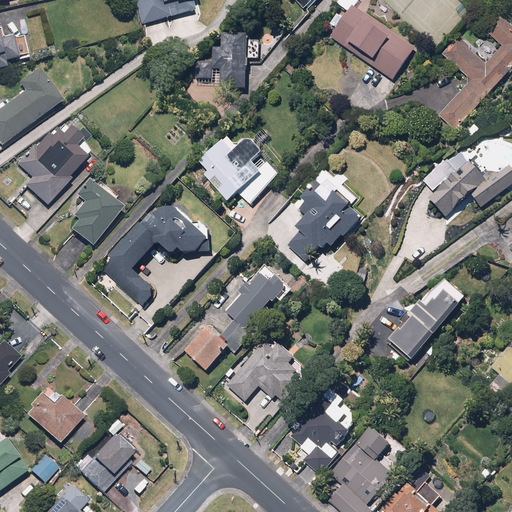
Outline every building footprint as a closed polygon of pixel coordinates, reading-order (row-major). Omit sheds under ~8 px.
[(138,0),(144,24),(194,13),(191,0),(138,0)] [(290,0),(304,15),(319,0),(290,0)] [(456,0),(385,0),(434,48),(469,13),(456,0)] [(336,32),(330,39),(391,84),(414,53),(353,7),(343,20),(337,15),(328,26),(336,32)] [(511,29),(499,17),(484,32),(502,49),(485,66),(468,51),(470,49),(460,39),(443,57),(471,83),(438,118),(454,133),(511,72),(511,29)] [(248,38),(222,36),(221,50),(212,49),(210,72),(219,73),(218,91),(244,93),(246,60),(256,61),(257,45),(248,45),(248,38)] [(0,72),(4,72),(3,66),(16,63),(16,59),(26,57),(22,40),(11,42),(10,38),(0,39),(0,72)] [(22,92),(0,108),(0,147),(2,150),(61,105),(36,71),(17,86),(22,92)] [(32,147),(14,166),(29,181),(23,188),(32,196),(30,198),(44,211),(69,184),(67,182),(85,163),(83,161),(90,153),(63,127),(55,135),(53,133),(46,140),(45,138),(35,149),(32,147)] [(261,158),(246,142),(240,142),(234,148),(227,140),(198,165),(207,176),(203,180),(227,206),(238,196),(250,209),(281,181),(268,166),(265,168),(259,161),(261,158)] [(447,161),(419,183),(431,197),(426,202),(441,220),(483,186),(466,165),(456,173),(447,161)] [(511,170),(510,167),(470,197),(480,210),(511,185),(511,170)] [(315,183),(297,203),(301,207),(297,211),(305,218),(293,231),(298,235),(287,247),(305,264),(318,250),(320,252),(325,247),(330,251),(360,219),(348,207),(354,201),(340,187),(337,191),(326,181),(320,188),(315,183)] [(86,182),(73,198),(83,206),(72,219),(76,223),(68,233),(89,251),(121,213),(111,205),(116,199),(98,184),(94,189),(86,182)] [(122,247),(108,261),(111,264),(103,273),(141,311),(157,295),(135,272),(157,249),(171,263),(176,257),(194,258),(207,244),(208,234),(200,226),(193,227),(181,214),(160,212),(145,226),(144,225),(140,229),(138,227),(119,245),(122,247)] [(239,299),(223,314),(232,324),(219,336),(235,352),(250,338),(243,330),(269,305),(270,306),(286,292),(274,279),(267,285),(259,277),(248,287),(246,285),(235,295),(239,299)] [(410,321),(430,339),(463,300),(440,280),(407,319),(410,321)] [(430,339),(410,321),(399,334),(396,332),(386,344),(409,363),(430,339)] [(205,329),(183,353),(204,373),(227,348),(205,329)] [(0,384),(7,376),(5,374),(19,359),(1,342),(0,343),(0,384)] [(511,346),(490,371),(497,377),(487,388),(503,402),(511,392),(511,346)] [(260,347),(225,386),(244,404),(258,389),(272,401),(274,398),(280,404),(298,384),(292,379),(296,375),(287,367),(292,362),(277,348),(270,356),(260,347)] [(328,394),(289,438),(308,456),(302,463),(318,477),(339,454),(334,449),(346,436),(335,425),(341,417),(334,411),(339,404),(328,394)] [(39,395),(26,408),(30,411),(24,417),(55,447),(82,420),(59,396),(50,405),(39,395)] [(116,420),(105,432),(111,437),(122,426),(116,420)] [(368,430),(329,473),(343,486),(327,503),(336,511),(371,511),(365,507),(393,477),(376,462),(388,449),(368,430)] [(111,438),(77,473),(100,495),(116,479),(112,475),(130,456),(129,455),(132,451),(117,436),(113,440),(111,438)] [(5,441),(0,444),(0,491),(27,472),(5,441)] [(44,455),(29,472),(42,484),(57,468),(44,455)] [(150,471),(138,461),(132,468),(145,478),(150,471)] [(39,484),(23,499),(29,505),(45,489),(39,484)] [(404,484),(377,511),(426,511),(439,499),(424,485),(415,495),(404,484)] [(57,502),(45,511),(76,511),(86,503),(70,485),(54,499),(57,502)]
